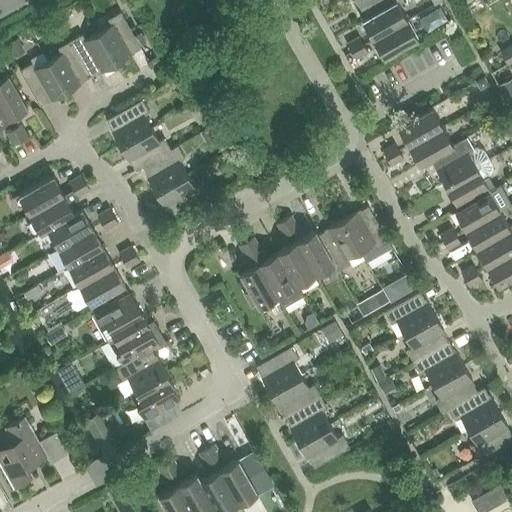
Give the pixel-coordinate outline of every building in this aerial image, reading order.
[(361,6),(367,17),(395,1),(396,1),(397,0),(355,0),(359,7),(361,6)] [(407,20),(396,1),(395,1),(367,17),(362,19),(373,39),(407,20)] [(109,19),(111,23),(97,32),(116,63),(130,55),(129,54),(140,47),(139,46),(134,36),(120,12),(109,19)] [(407,20),(373,39),(384,58),(418,39),(407,20)] [(37,22),(30,26),(37,38),(44,34),(37,22)] [(102,72),(116,63),(97,32),(85,39),(82,34),(71,41),(91,76),(101,70),(102,72)] [(139,33),(134,36),(139,46),(145,43),(139,33)] [(351,52),(363,45),(359,37),(346,44),(351,52)] [(18,38),(7,45),(14,57),(25,50),(18,38)] [(79,83),(91,76),(71,41),(59,48),(62,52),(49,60),(67,91),(80,84),(79,83)] [(368,52),(363,45),(351,52),(355,59),(368,52)] [(511,45),(501,52),(508,64),(511,61),(511,45)] [(52,100),(67,91),(49,60),(35,68),(33,63),(20,70),(40,105),(52,98),(52,100)] [(29,108),(9,74),(0,78),(0,104),(8,119),(29,108)] [(185,74),(174,81),(179,90),(191,84),(185,74)] [(485,77),(476,82),(481,90),(489,85),(485,77)] [(113,131),(112,131),(120,145),(151,127),(144,114),(149,112),(142,99),(107,119),(113,131)] [(200,99),(190,105),(195,114),(205,108),(200,99)] [(0,123),(8,119),(0,104),(0,123)] [(397,126),(409,145),(443,126),(432,106),(397,126)] [(511,119),(502,125),(511,142),(511,119)] [(22,124),(14,128),(22,140),(29,136),(22,124)] [(214,125),(201,133),(207,144),(221,136),(214,125)] [(454,145),(453,145),(443,126),(409,145),(419,164),(431,158),(454,145)] [(159,141),(151,127),(120,145),(128,160),(129,159),(136,170),(143,166),(142,165),(171,149),(170,149),(164,138),(159,141)] [(22,140),(14,128),(7,132),(14,145),(22,140)] [(444,183),(475,165),(489,157),(487,153),(486,152),(485,151),(483,149),(481,149),(480,149),(478,149),(476,149),(474,150),(467,137),(453,145),(454,145),(431,158),(437,168),(436,169),(444,183)] [(387,157),(399,150),(394,143),(382,150),(387,157)] [(178,145),(170,149),(171,149),(142,165),(143,166),(149,176),(147,177),(155,191),(187,173),(180,160),(185,158),(178,145)] [(399,150),(387,157),(391,165),(403,158),(399,150)] [(489,157),(475,165),(444,183),(452,197),(453,196),(459,207),(460,208),(489,191),(490,191),(496,188),(489,176),(490,174),(492,173),(492,172),(493,171),(493,170),(493,169),(493,168),(493,166),(493,165),(493,164),(489,157)] [(187,173),(155,191),(163,205),(164,204),(171,216),(207,196),(200,184),(195,186),(187,173)] [(74,189),(86,182),(82,174),(70,181),(74,189)] [(19,194),(31,213),(64,194),(53,175),(19,194)] [(86,182),(74,189),(78,196),(90,189),(86,182)] [(460,208),(459,207),(455,210),(466,229),(500,210),(511,204),(500,186),(496,188),(490,191),(489,191),(460,208)] [(75,213),(74,213),(64,194),(31,213),(42,233),(48,229),(75,213)] [(357,212),(356,210),(342,219),(360,251),(373,243),(376,248),(388,241),(368,206),(357,212)] [(48,229),(58,247),(92,227),(82,208),(74,213),(75,213),(48,229)] [(102,222),(114,215),(110,208),(97,215),(102,222)] [(511,228),(500,210),(466,229),(476,248),(511,228)] [(114,215),(102,222),(106,230),(118,223),(114,215)] [(284,219),(291,231),(298,227),(292,215),(284,219)] [(291,231),(284,219),(277,223),(284,235),(291,231)] [(347,258),(360,251),(342,219),(328,226),(329,228),(318,234),(334,264),(333,264),(337,270),(349,263),(347,258)] [(58,247),(69,266),(103,246),(92,227),(58,247)] [(444,242),(456,235),(452,227),(440,234),(444,242)] [(476,248),(487,266),(511,252),(511,230),(511,228),(476,248)] [(334,264),(318,234),(316,230),(297,240),(316,274),(333,264),(334,264)] [(456,235),(444,242),(448,249),(460,242),(456,235)] [(247,240),(254,252),(261,248),(254,236),(247,240)] [(254,252),(247,240),(239,244),(246,256),(254,252)] [(296,285),(316,274),(297,240),(277,251),(296,285)] [(123,260),(135,253),(131,245),(119,252),(123,260)] [(69,266),(80,284),(114,265),(103,246),(69,266)] [(277,251),(259,262),(278,296),(296,285),(277,251)] [(511,277),(511,252),(487,266),(498,286),(511,277)] [(135,253),(123,260),(127,267),(140,260),(135,253)] [(259,306),(278,296),(259,262),(240,273),(259,306)] [(125,284),(114,265),(80,284),(91,304),(125,284)] [(465,279),(477,272),(473,265),(461,272),(465,279)] [(19,270),(17,274),(19,277),(23,278),(27,276),(28,273),(26,269),(22,268),(19,270)] [(477,272),(465,279),(469,287),(482,280),(477,272)] [(340,273),(331,279),(343,297),(352,291),(340,273)] [(390,301),(404,293),(396,279),(382,287),(390,301)] [(38,283),(23,291),(27,298),(41,290),(38,283)] [(382,289),(374,294),(380,305),(389,300),(382,289)] [(397,320),(405,333),(436,316),(428,302),(427,303),(420,291),(385,311),(392,323),(397,320)] [(130,293),(93,315),(107,340),(109,339),(146,318),(137,304),(136,305),(130,293)] [(365,299),(357,304),(363,315),(371,310),(365,299)] [(307,315),(305,323),(308,329),(318,323),(312,312),(307,315)] [(406,349),(413,361),(448,341),(442,330),(444,329),(436,316),(405,333),(412,346),(406,349)] [(109,339),(116,352),(123,363),(123,364),(152,348),(159,344),(152,333),(154,332),(146,318),(109,339)] [(335,320),(321,328),(329,343),(343,335),(335,320)] [(62,326),(46,335),(50,343),(67,334),(62,326)] [(267,338),(256,344),(261,354),(272,348),(267,338)] [(426,371),(433,383),(465,365),(457,352),(455,353),(448,341),(413,361),(420,374),(426,371)] [(369,343),(361,348),(365,354),(373,349),(369,343)] [(262,377),(270,392),(302,374),(295,361),(300,358),(293,345),(257,365),(263,376),(262,377)] [(152,348),(123,364),(123,363),(116,367),(123,380),(129,377),(136,390),(167,372),(159,358),(158,359),(152,348)] [(380,365),(372,369),(377,381),(386,376),(380,365)] [(442,411),(449,407),(477,391),(470,380),(472,379),(465,365),(433,383),(440,396),(435,399),(442,411)] [(176,386),(167,372),(136,390),(130,393),(138,406),(145,419),(158,411),(181,398),(174,387),(176,386)] [(309,387),(302,374),(270,392),(278,405),(279,405),(285,417),(321,397),(314,384),(309,387)] [(80,376),(66,384),(71,392),(84,384),(80,376)] [(388,377),(378,382),(384,393),(394,388),(388,377)] [(461,417),(468,430),(500,411),(492,397),(491,398),(485,387),(477,391),(449,407),(456,420),(461,417)] [(351,411),(375,397),(371,388),(346,402),(351,411)] [(328,408),(321,397),(285,417),(291,427),(290,427),(298,442),(330,424),(323,411),(328,408)] [(400,405),(394,408),(397,413),(403,409),(400,405)] [(165,423),(158,411),(145,419),(152,431),(165,423)] [(511,434),(507,426),(508,426),(500,411),(468,430),(476,442),(470,446),(478,458),(511,438),(511,434)] [(13,441),(0,448),(0,463),(13,487),(33,475),(27,465),(46,454),(50,462),(69,451),(57,430),(39,441),(25,416),(5,428),(13,441)] [(343,434),(337,437),(330,424),(298,442),(307,456),(313,467),(350,446),(343,434)] [(109,438),(99,445),(105,455),(115,449),(109,438)] [(214,443),(207,447),(214,460),(221,455),(214,443)] [(214,460),(207,447),(199,452),(206,464),(214,460)] [(172,458),(165,462),(172,474),(179,470),(172,458)] [(239,459),(220,469),(239,503),(258,492),(256,489),(239,459)] [(258,492),(272,484),(259,460),(245,468),(256,489),(258,492)] [(172,474),(165,462),(158,466),(165,478),(172,474)] [(220,469),(202,480),(201,480),(216,507),(218,511),(223,511),(239,503),(220,469)] [(193,511),(207,511),(216,507),(201,480),(202,480),(198,473),(178,484),(193,511)] [(501,483),(471,500),(478,511),(484,511),(509,497),(501,483)] [(168,511),(193,511),(178,484),(159,495),(168,511)]
